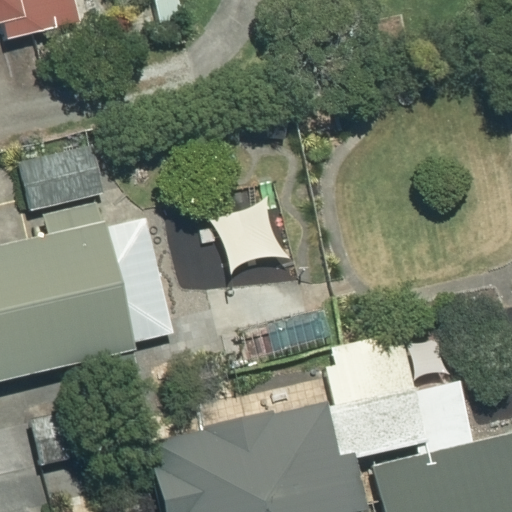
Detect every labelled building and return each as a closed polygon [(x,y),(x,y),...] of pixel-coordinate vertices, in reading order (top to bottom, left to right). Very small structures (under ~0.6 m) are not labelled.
[(0,0),(0,30),(1,30),(5,46),(80,26),(73,0),(0,0)] [(242,104),(240,134),(284,137),(286,107),(242,104)] [(28,206),(102,188),(90,138),(16,156),(28,206)] [(133,338),(172,328),(143,211),(106,220),(104,215),(100,216),(95,196),(42,209),(47,228),(0,240),(0,374),(80,355),(87,380),(140,366),(133,338)] [(322,307),(239,329),(247,358),(330,336),(322,307)] [(380,511),(511,511),(511,427),(470,439),(454,379),(404,393),(419,452),(369,465),(380,511)] [(324,398),(144,439),(160,511),(349,511),(366,507),(353,450),(336,454),(324,398)] [(85,405),(29,419),(41,465),(96,451),(85,405)]
